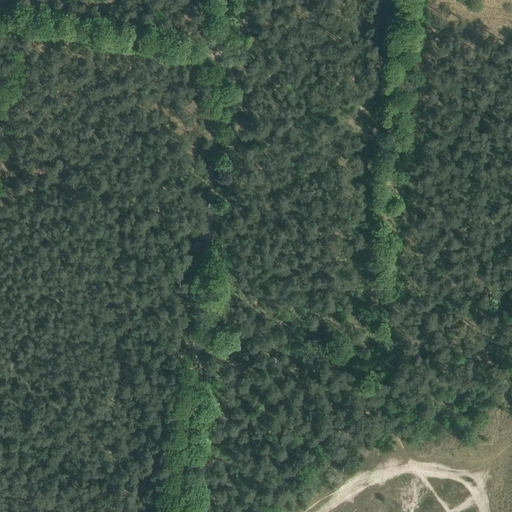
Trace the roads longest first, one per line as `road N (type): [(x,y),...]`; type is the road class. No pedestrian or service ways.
road 1 (track): [(230,56),(190,346)]
road 2 (track): [(0,2),(222,41)]
road 3 (track): [(190,346),(170,511)]
